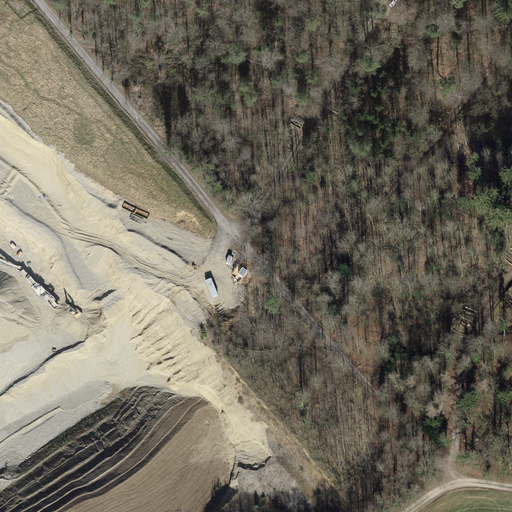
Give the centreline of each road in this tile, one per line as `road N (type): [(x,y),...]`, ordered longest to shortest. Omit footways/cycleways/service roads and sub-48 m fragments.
road 1 (track): [(0,450),(38,414),(91,386),(116,387),(152,433),(152,472),(123,481),(78,461),(52,464),(0,495)]
road 2 (track): [(237,240),(456,478),(413,511)]
road 3 (track): [(303,312),(464,109),(511,11)]
road 4 (track): [(237,240),(377,0)]
road 5 (track): [(511,277),(473,338),(456,403),(456,478)]
